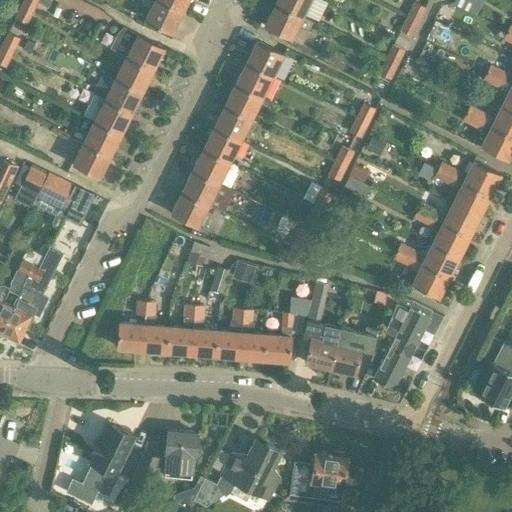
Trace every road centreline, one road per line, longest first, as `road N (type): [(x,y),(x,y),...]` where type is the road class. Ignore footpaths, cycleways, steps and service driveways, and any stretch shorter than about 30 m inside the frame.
road 1 (residential): [(44,381),(47,353),(114,210),(139,201),(220,39),(214,12),(221,0)]
road 2 (residential): [(428,428),(240,392),(66,383)]
road 3 (residential): [(428,428),(511,234)]
road 4 (residential): [(48,511),(39,501),(66,383)]
